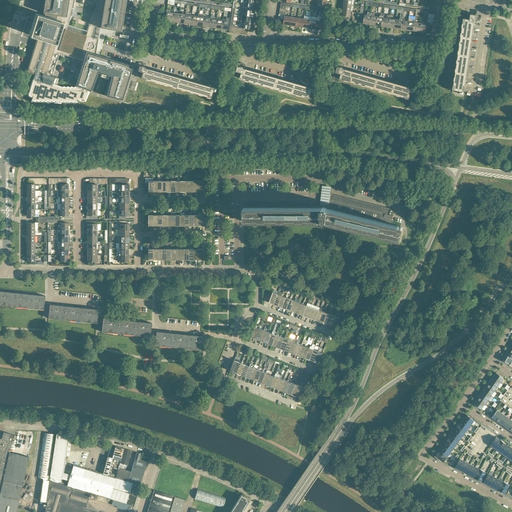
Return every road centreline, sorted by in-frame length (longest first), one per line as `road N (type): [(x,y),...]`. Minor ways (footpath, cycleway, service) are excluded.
road 1 (tertiary): [(480,130),(14,124)]
road 2 (tertiary): [(6,152),(343,155),(459,168)]
road 3 (tertiary): [(459,168),(342,429)]
road 4 (tertiary): [(342,429),(442,351),(511,271)]
road 5 (residential): [(460,403),(422,455),(511,505)]
road 6 (unclassified): [(158,451),(101,434),(0,421)]
road 7 (unclassified): [(350,44),(435,43),(444,0)]
road 8 (unclassified): [(268,499),(158,451)]
